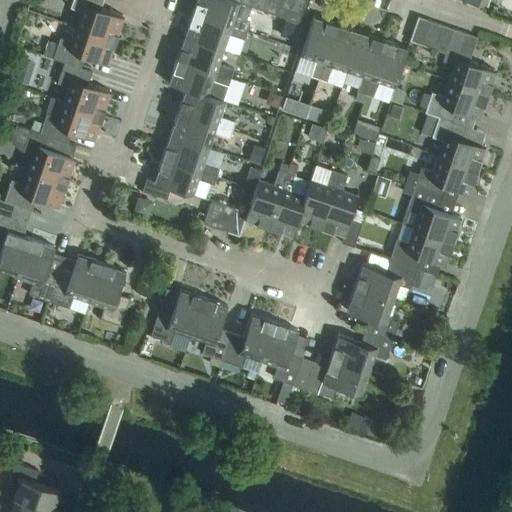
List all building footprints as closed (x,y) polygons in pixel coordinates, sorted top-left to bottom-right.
[(81,11),(76,25),(114,38),(122,15),(100,7),(101,0),(71,0),(70,7),(81,11)] [(239,1),(235,0),(194,0),(191,11),(247,30),(249,23),(246,21),(251,6),(250,5),(239,1)] [(251,6),(263,10),(265,0),(252,0),(250,5),(251,6)] [(279,0),(265,0),(263,10),(274,14),(279,0)] [(287,18),(292,0),(279,0),(274,14),(287,18)] [(292,0),(287,18),(298,22),(306,0),(292,0)] [(247,30),(191,11),(183,34),(224,48),(228,34),(244,39),(247,30)] [(319,79),(338,24),(313,16),(299,55),(315,61),(310,76),(319,79)] [(410,40),(422,44),(430,21),(418,16),(410,40)] [(288,21),(284,35),(296,40),(301,25),(288,21)] [(430,21),(422,44),(434,48),(442,25),(430,21)] [(360,32),(338,24),(319,79),(326,81),(332,66),(347,71),(360,32)] [(60,36),(52,57),(64,61),(80,66),(84,55),(106,62),(114,38),(76,25),(71,40),(60,36)] [(434,48),(444,52),(446,53),(454,29),(442,25),(434,48)] [(446,53),(458,56),(466,33),(454,29),(446,53)] [(365,94),(384,40),(360,32),(347,71),(361,76),(356,91),(365,94)] [(466,33),(458,56),(469,60),(477,37),(466,33)] [(224,48),(183,34),(175,57),(231,76),(234,69),(218,64),(224,48)] [(407,48),(384,40),(365,94),(372,97),(377,81),(393,87),(407,48)] [(495,70),(469,60),(458,56),(446,53),(444,52),(441,59),(453,64),(448,79),(487,92),(495,70)] [(231,76),(175,57),(166,82),(184,88),(223,100),(231,76)] [(64,61),(57,82),(69,86),(64,100),(102,113),(110,90),(87,82),(91,70),(80,66),(64,61)] [(479,117),(487,92),(448,79),(442,95),(431,91),(424,112),(437,116),(438,116),(452,120),(456,109),(479,117)] [(184,88),(177,110),(232,129),(235,121),(219,116),(225,100),(223,100),(184,88)] [(102,113),(64,100),(59,115),(47,111),(40,131),(40,133),(55,138),(67,142),(71,130),(94,138),(102,113)] [(232,129),(177,110),(169,133),(209,147),(214,132),(229,137),(232,129)] [(443,141),(438,155),(476,169),(484,146),(462,138),(466,125),(452,120),(438,116),(437,116),(430,137),(443,141)] [(55,138),(40,133),(40,131),(16,123),(11,140),(21,148),(33,152),(28,167),(66,180),(74,158),(51,150),(55,138)] [(169,133),(161,156),(217,175),(219,168),(204,162),(209,147),(169,133)] [(409,169),(404,183),(442,196),(445,186),(468,194),(476,169),(438,155),(432,172),(420,168),(418,172),(409,169)] [(217,175),(161,156),(153,181),(146,178),(142,190),(166,198),(170,187),(193,194),(198,179),(214,184),(217,175)] [(11,179),(4,200),(31,209),(35,198),(57,205),(66,180),(28,167),(23,183),(11,179)] [(257,179),(246,210),(244,219),(268,227),(287,173),(278,170),(273,185),(257,179)] [(297,218),(320,227),(339,173),(330,170),(325,185),(309,180),(304,195),(297,218)] [(287,173),(268,227),(291,235),(297,218),(304,195),(289,190),(294,175),(287,173)] [(339,173),(320,227),(343,235),(340,242),(353,246),(365,211),(353,207),(357,196),(341,190),(346,175),(339,173)] [(418,212),(413,226),(452,240),(460,217),(437,209),(442,196),(404,183),(402,189),(411,193),(406,208),(418,212)] [(31,209),(4,200),(0,198),(0,244),(2,245),(0,250),(0,270),(19,277),(32,238),(22,234),(31,209)] [(203,222),(215,227),(224,202),(211,198),(203,222)] [(236,207),(224,202),(215,227),(227,231),(236,207)] [(244,219),(246,210),(236,207),(227,231),(239,235),(244,219)] [(395,239),(389,258),(417,268),(421,257),(443,265),(452,240),(413,226),(407,243),(395,239)] [(32,238),(19,277),(34,282),(29,294),(50,301),(60,273),(46,269),(54,245),(32,238)] [(74,296),(89,301),(102,262),(79,254),(71,277),(60,273),(50,301),(70,308),(74,296)] [(417,268),(389,258),(385,270),(362,262),(354,285),(394,299),(399,284),(410,288),(417,268)] [(126,270),(102,262),(89,301),(105,307),(101,318),(121,325),(131,298),(118,293),(126,270)] [(417,269),(413,280),(427,285),(431,273),(417,269)] [(368,318),(365,328),(392,338),(399,319),(388,316),(394,299),(354,285),(346,311),(368,318)] [(174,331),(191,336),(204,297),(180,289),(172,312),(160,308),(150,336),(170,343),(174,331)] [(228,305),(204,297),(191,336),(206,341),(201,353),(222,360),(232,332),(220,328),(228,305)] [(262,361),(275,322),(251,313),(243,336),(232,332),(222,360),(242,367),(246,355),(262,361)] [(293,385),(303,357),(291,353),(299,330),(275,322),(262,361),(277,366),(273,378),(293,385)] [(338,333),(330,356),(369,370),(374,355),(385,359),(392,338),(365,328),(361,341),(338,333)] [(369,370),(330,356),(327,365),(303,357),(293,385),(333,399),(337,387),(361,395),(369,370)] [(363,418),(360,429),(373,434),(377,423),(363,418)] [(13,496),(52,509),(59,489),(34,481),(38,469),(14,462),(7,483),(17,486),(13,496)] [(50,511),(52,509),(13,496),(9,508),(0,504),(0,511),(50,511)]
